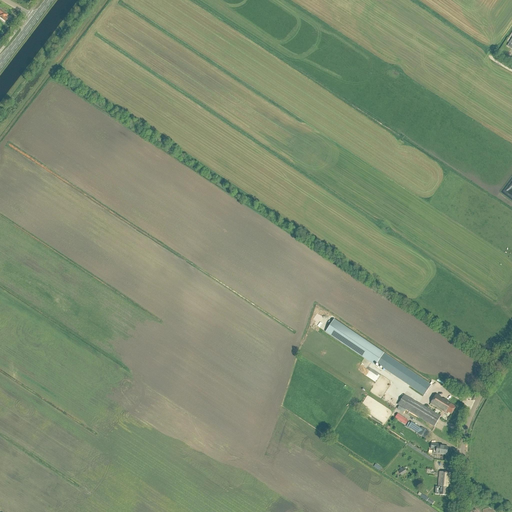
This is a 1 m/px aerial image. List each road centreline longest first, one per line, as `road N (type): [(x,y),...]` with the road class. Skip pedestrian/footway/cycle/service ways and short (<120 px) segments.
road 1 (tertiary): [(458,511),(472,411),(511,351)]
road 2 (track): [(82,0),(0,107)]
